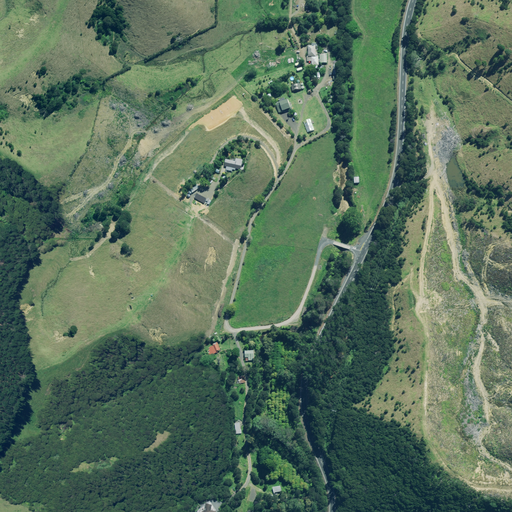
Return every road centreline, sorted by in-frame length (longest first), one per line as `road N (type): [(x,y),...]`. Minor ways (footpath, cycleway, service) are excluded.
road 1 (residential): [(319,98),(329,127),(298,146),(251,221),(226,324),(238,331),(297,321),(325,330)]
road 2 (primary): [(413,0),(395,177),(325,330)]
road 3 (primary): [(325,330),(303,398),(332,511)]
